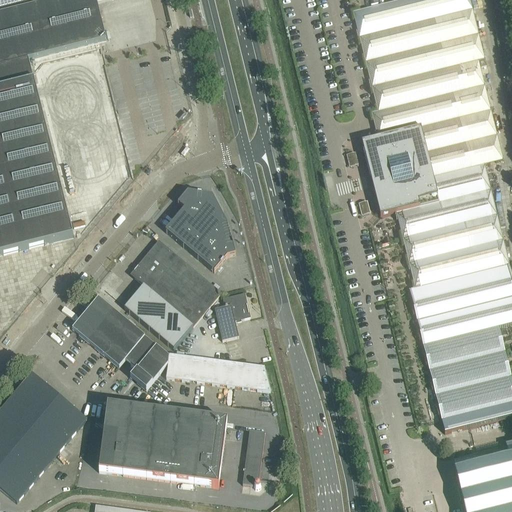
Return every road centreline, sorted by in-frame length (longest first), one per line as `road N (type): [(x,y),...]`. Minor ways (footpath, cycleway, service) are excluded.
road 1 (primary): [(353,511),(267,148)]
road 2 (primary): [(248,153),(328,511)]
road 3 (unclassified): [(0,373),(164,178),(209,161)]
road 4 (unclassified): [(209,161),(177,0)]
road 5 (primary): [(210,0),(248,153)]
road 6 (primary): [(267,148),(235,0)]
